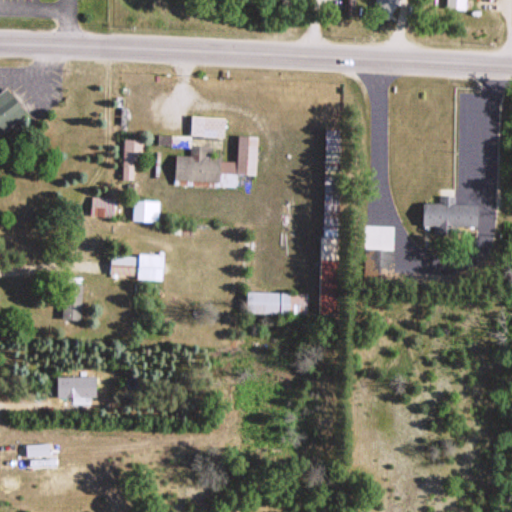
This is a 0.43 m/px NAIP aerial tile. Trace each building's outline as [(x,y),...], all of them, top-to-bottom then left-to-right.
[(400,0),(374,0),(374,17),(390,18),(391,3),(400,3),(400,0)] [(445,0),(445,8),(465,8),(465,0),(445,0)] [(0,132),(25,116),(5,87),(0,90),(0,132)] [(172,183),(235,186),(236,173),(254,174),(256,135),(235,133),(234,148),(225,148),(226,115),(189,113),(188,134),(156,132),(155,145),(188,147),(188,153),(173,153),(172,183)] [(338,161),(338,125),(322,125),(322,161),(338,161)] [(140,137),(121,137),(121,178),(134,178),(134,160),(140,160),(140,137)] [(317,313),(335,313),(338,163),(320,163),(317,313)] [(420,201),(419,225),(432,225),(432,232),(454,233),(454,224),(474,225),(474,203),(452,203),(453,194),(439,194),(438,201),(420,201)] [(113,196),(89,195),(89,215),(112,216),(113,196)] [(130,220),(159,220),(159,198),(130,198),(130,220)] [(391,248),(361,248),(361,277),(391,277),(391,248)] [(161,255),(108,252),(107,275),(160,278),(161,255)] [(65,319),(83,315),(76,281),(58,285),(65,319)] [(243,312),(305,312),(305,291),(243,290),(243,312)] [(55,375),(55,396),(94,396),(94,375),(55,375)]
